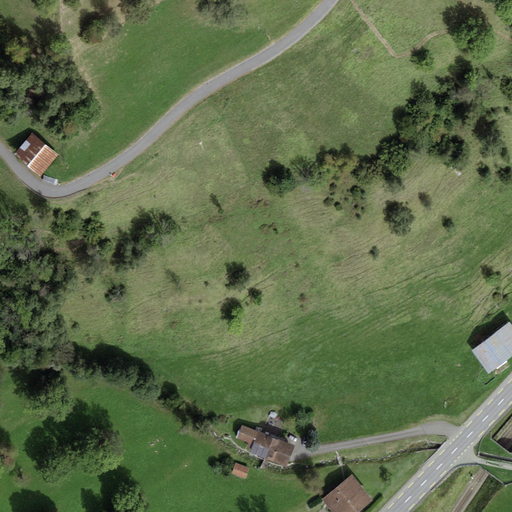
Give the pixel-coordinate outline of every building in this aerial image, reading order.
[(32,132),(15,152),(41,174),(58,154),(32,132)] [(511,332),(507,325),(469,352),(484,374),(511,354),(511,332)] [(288,449),(239,429),(234,439),(248,445),(246,451),(281,465),(288,449)] [(247,473),(233,467),(229,475),(243,481),(247,473)] [(348,478),(318,501),(326,511),(351,511),(366,501),(348,478)]
